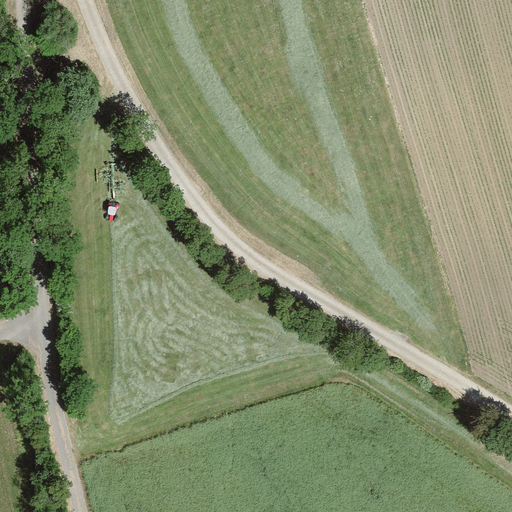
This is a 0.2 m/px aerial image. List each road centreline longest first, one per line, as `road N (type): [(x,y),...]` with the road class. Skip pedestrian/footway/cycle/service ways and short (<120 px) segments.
road 1 (track): [(511,414),(228,243),(161,153),(86,0)]
road 2 (track): [(26,0),(43,328),(80,511)]
